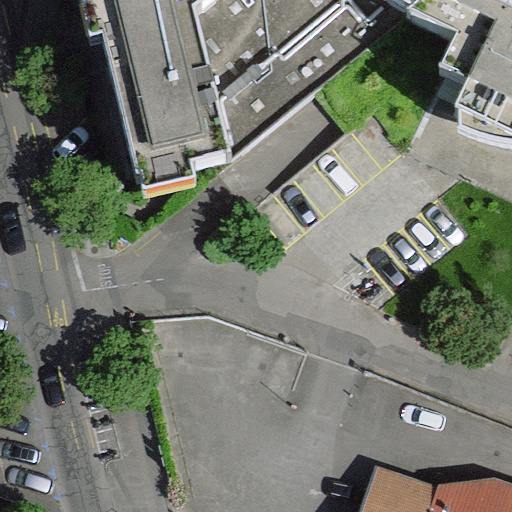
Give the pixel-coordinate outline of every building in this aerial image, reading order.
[(93,0),(139,185),(233,163),(199,19),(224,0),(93,0)] [(408,22),(414,17),(383,0),(224,0),(199,19),(233,163),(408,22)] [(383,0),(414,17),(435,0),(383,0)] [(511,0),(435,0),(414,17),(408,22),(458,46),(442,78),(472,91),(459,118),(461,137),(486,149),(503,153),(511,153),(511,0)] [(385,479),(373,511),(432,511),(436,497),(385,479)] [(439,489),(436,497),(432,511),(511,511),(511,486),(500,483),(439,489)]
